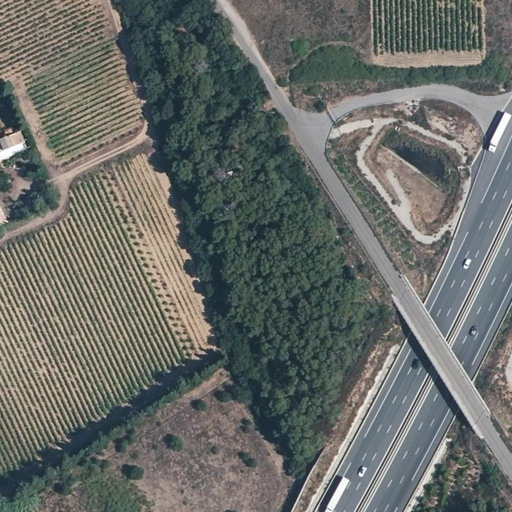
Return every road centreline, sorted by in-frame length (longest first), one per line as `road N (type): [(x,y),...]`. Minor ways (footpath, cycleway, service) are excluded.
road 1 (unclassified): [(211,0),(511,467)]
road 2 (motorway): [(511,168),(338,511)]
road 3 (motorway): [(379,511),(511,252)]
road 4 (track): [(113,0),(155,127),(52,178)]
